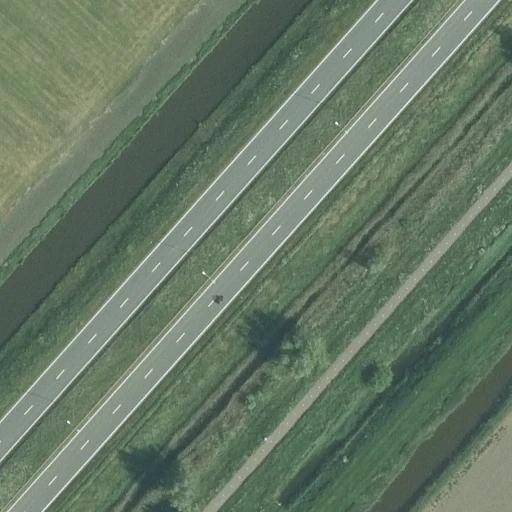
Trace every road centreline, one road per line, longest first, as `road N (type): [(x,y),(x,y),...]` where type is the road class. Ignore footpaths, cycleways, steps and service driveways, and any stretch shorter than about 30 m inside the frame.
road 1 (trunk): [(24,511),(482,0)]
road 2 (trunk): [(391,0),(0,439)]
